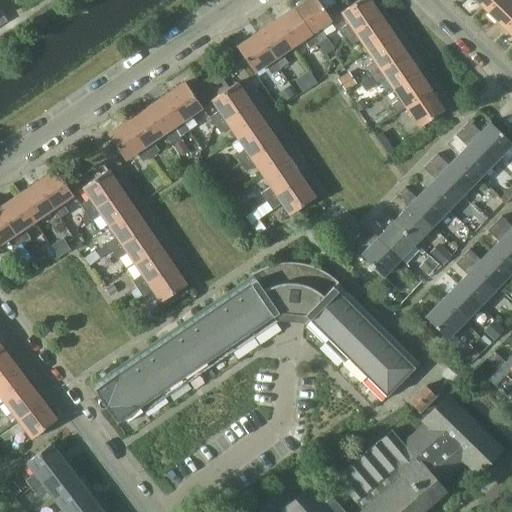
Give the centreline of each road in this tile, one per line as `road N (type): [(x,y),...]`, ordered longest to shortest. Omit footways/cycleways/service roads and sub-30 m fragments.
road 1 (unclassified): [(0,166),(246,0)]
road 2 (unclassified): [(0,309),(151,511)]
road 3 (unclassified): [(511,87),(422,0)]
